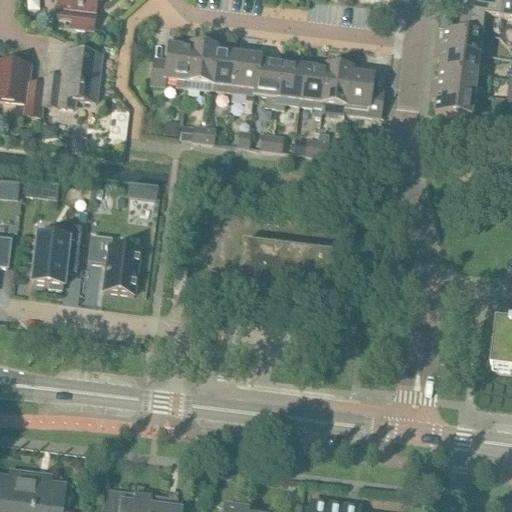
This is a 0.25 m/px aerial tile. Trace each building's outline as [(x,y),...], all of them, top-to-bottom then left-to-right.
[(93,28),(96,0),(57,0),(55,23),(93,28)] [(502,20),(504,0),(464,0),(463,15),(486,18),(502,20)] [(511,21),(511,0),(504,0),(502,20),(511,21)] [(481,58),(486,18),(463,15),(461,32),(452,31),(453,23),(440,21),(438,31),(445,32),(444,44),(437,43),(436,52),(481,58)] [(259,65),(259,60),(214,55),(215,51),(167,45),(165,64),(153,62),(149,90),(164,91),(165,85),(175,86),(174,91),(208,95),(244,100),(244,105),(253,106),(254,101),(264,102),(263,112),(274,113),(274,114),(283,115),(284,110),(313,113),(313,118),(312,121),(320,122),(321,114),(322,114),(323,109),(343,112),(342,119),(379,124),(382,95),(370,94),(372,75),(323,69),(323,73),(259,65)] [(478,78),(481,58),(436,52),(435,61),(442,62),(440,73),(478,78)] [(42,89),(40,109),(41,110),(42,110),(57,111),(58,102),(75,104),(95,106),(101,59),(62,54),(59,82),(44,80),(43,80),(42,89)] [(0,104),(23,107),(22,119),(40,121),(41,110),(40,109),(42,89),(27,87),(29,69),(0,65),(0,104)] [(476,98),(478,78),(440,73),(439,85),(432,84),(431,93),(476,98)] [(473,120),(476,98),(431,93),(430,102),(437,103),(436,115),(473,120)] [(503,136),(505,123),(488,121),(487,134),(503,136)] [(179,126),(165,125),(163,138),(177,139),(179,126)] [(54,127),(40,130),(42,144),(57,141),(54,127)] [(30,128),(17,134),(22,148),(36,142),(30,128)] [(192,131),(190,146),(190,148),(213,150),(215,132),(192,129),(192,131)] [(190,146),(192,131),(180,130),(178,144),(190,146)] [(248,155),(248,153),(250,137),(237,135),(235,153),(248,155)] [(280,159),(281,157),(283,141),(260,138),(258,156),(280,159)] [(326,164),(326,163),(328,146),(305,143),(303,162),(326,164)] [(377,169),(378,155),(358,152),(356,166),(377,169)] [(25,185),(24,201),(33,202),(34,186),(25,185)] [(9,186),(7,204),(16,205),(18,187),(9,186)] [(37,239),(31,287),(49,289),(48,293),(60,294),(60,290),(62,290),(63,274),(75,276),(81,231),(62,228),(60,242),(37,239)] [(90,240),(86,266),(106,268),(102,295),(133,299),(139,254),(110,251),(111,243),(90,240)] [(0,271),(7,272),(11,243),(0,241),(0,271)] [(334,308),(340,258),(241,245),(235,295),(334,308)] [(177,271),(174,295),(178,296),(184,296),(187,272),(181,272),(177,271)] [(511,330),(498,329),(492,376),(511,378),(511,330)] [(60,511),(64,488),(0,479),(0,511),(60,511)] [(103,494),(100,511),(180,511),(181,511),(176,511),(177,503),(176,503),(166,502),(150,500),(119,496),(103,494)]
